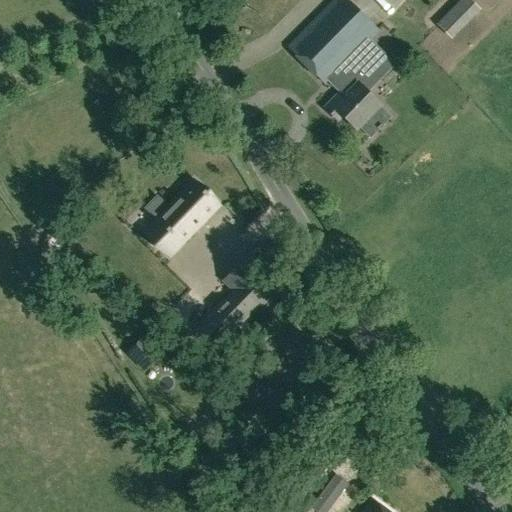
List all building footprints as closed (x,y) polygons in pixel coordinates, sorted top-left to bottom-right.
[(356,129),(380,104),(359,83),(356,86),(338,69),(375,31),(343,0),(335,0),(288,48),(324,83),(329,78),(346,95),(334,107),(356,129)] [(188,165),(73,229),(100,275),(215,213),(188,165)] [(247,258),(227,274),(233,281),(198,310),(214,334),(272,291),(247,258)] [(289,475),(334,443),(318,423),(273,458),(270,455),(239,489),(217,511),(216,511),(261,511),(258,508),(290,475),(289,475)] [(386,511),(371,500),(362,511),(386,511)]
